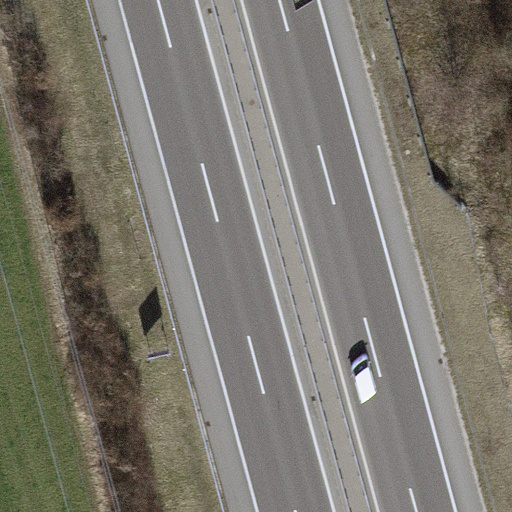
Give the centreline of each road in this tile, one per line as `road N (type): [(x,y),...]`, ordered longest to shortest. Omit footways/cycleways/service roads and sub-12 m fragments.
road 1 (motorway): [(419,511),(281,0)]
road 2 (motorway): [(160,0),(297,511)]
